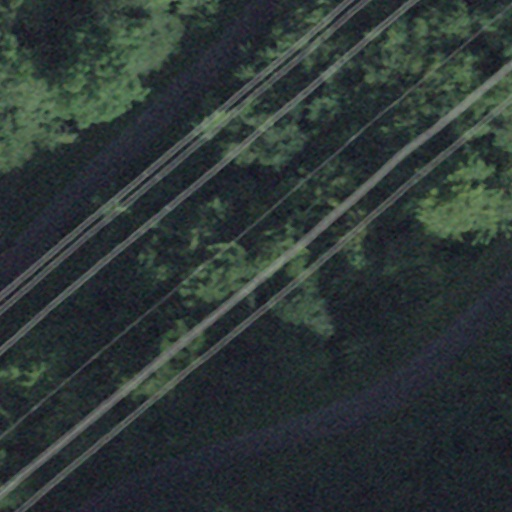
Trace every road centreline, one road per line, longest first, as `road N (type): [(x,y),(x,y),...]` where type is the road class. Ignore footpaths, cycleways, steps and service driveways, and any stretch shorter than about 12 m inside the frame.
road 1 (track): [(511,285),(455,336),(349,407),(94,511)]
road 2 (track): [(0,300),(268,0)]
